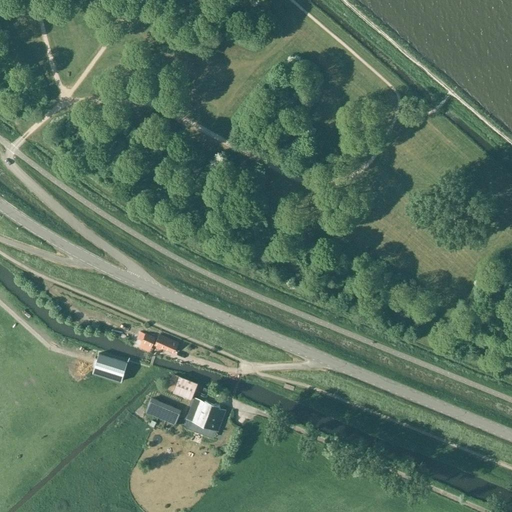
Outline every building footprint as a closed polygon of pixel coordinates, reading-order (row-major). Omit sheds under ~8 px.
[(149,352),(156,338),(146,333),(147,332),(141,329),(134,345),(149,352)] [(173,354),(174,353),(178,343),(160,335),(155,344),(158,346),(157,348),(161,350),(162,347),(172,352),(171,354),(173,354)] [(122,381),(128,362),(99,353),(97,360),(95,365),(93,372),(122,381)] [(179,376),(173,391),(192,398),(198,384),(179,376)] [(218,431),(226,409),(220,407),(220,405),(206,400),(205,401),(195,397),(187,418),(218,431)] [(151,398),(146,411),(175,424),(181,410),(151,398)]
